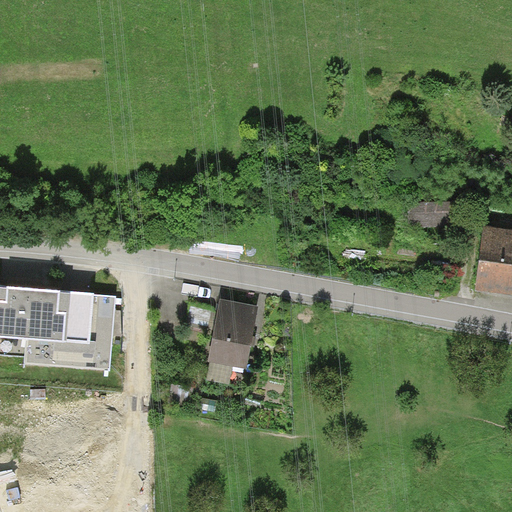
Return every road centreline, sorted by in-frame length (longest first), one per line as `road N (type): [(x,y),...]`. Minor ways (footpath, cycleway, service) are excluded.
road 1 (unclassified): [(511,326),(140,261)]
road 2 (residential): [(137,511),(140,261)]
road 3 (unclassified): [(140,261),(0,247)]
